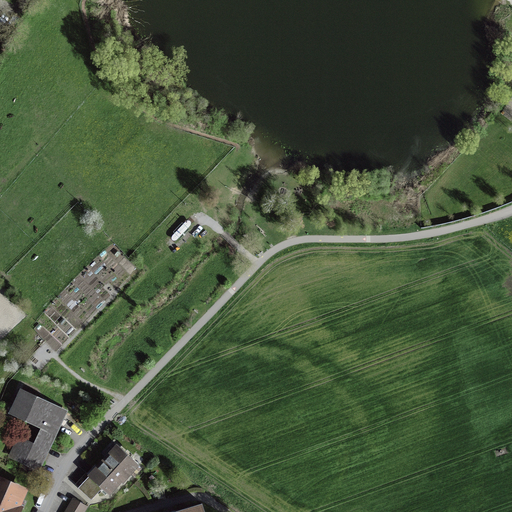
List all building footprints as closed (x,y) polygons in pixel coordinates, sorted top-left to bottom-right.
[(53,405),(21,391),(13,408),(21,412),(19,416),(42,427),(33,445),(19,438),(10,456),(23,462),(25,458),(29,460),(29,461),(29,462),(29,463),(29,464),(30,465),(38,469),(63,417),(50,411),(53,405)] [(143,462),(118,441),(89,476),(114,497),(143,462)] [(13,511),(24,490),(0,479),(0,511),(13,511)] [(85,511),(90,506),(74,496),(64,511),(85,511)] [(207,511),(204,500),(165,511),(207,511)]
